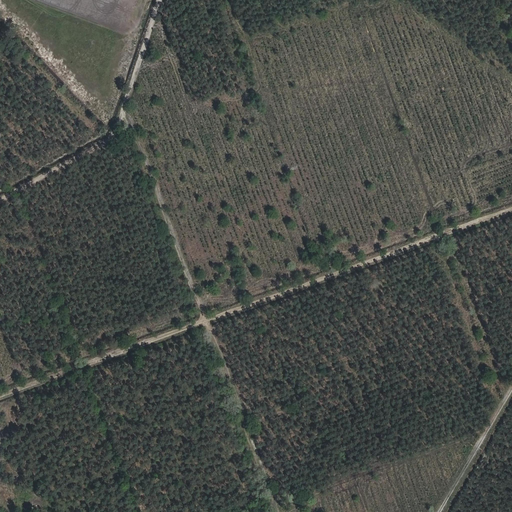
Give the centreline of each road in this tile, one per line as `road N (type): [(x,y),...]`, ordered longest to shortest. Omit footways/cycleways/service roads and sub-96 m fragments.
road 1 (track): [(0,393),(511,207)]
road 2 (track): [(163,0),(128,117),(276,511)]
road 3 (track): [(128,117),(112,139),(0,202)]
road 4 (track): [(511,388),(439,511)]
road 5 (track): [(36,0),(122,32),(138,23),(146,0)]
road 6 (track): [(511,408),(451,511)]
